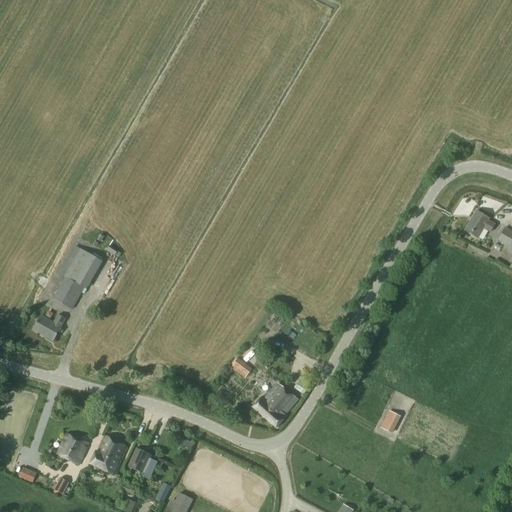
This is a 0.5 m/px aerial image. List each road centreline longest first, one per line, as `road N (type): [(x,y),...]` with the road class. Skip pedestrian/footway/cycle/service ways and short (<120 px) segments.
road 1 (tertiary): [(275,442),(291,433),(442,180),(465,169),(511,177)]
road 2 (tertiary): [(275,442),(244,443),(179,412),(0,364)]
